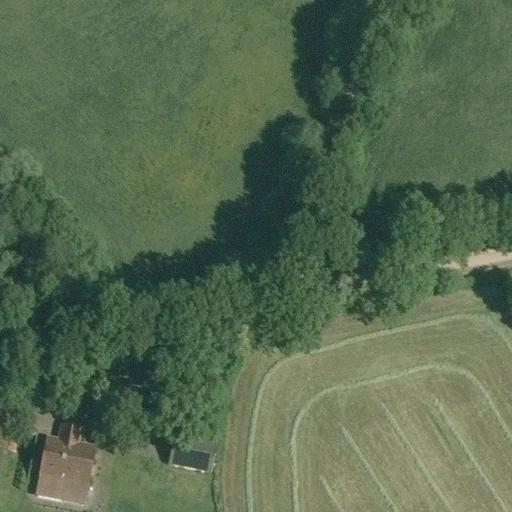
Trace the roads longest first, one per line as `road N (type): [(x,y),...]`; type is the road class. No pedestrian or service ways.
road 1 (unclassified): [(0,356),(255,291),(297,233),(382,0)]
road 2 (track): [(511,245),(255,291)]
